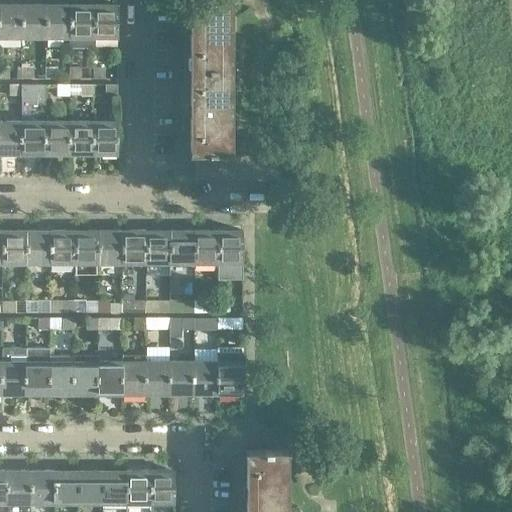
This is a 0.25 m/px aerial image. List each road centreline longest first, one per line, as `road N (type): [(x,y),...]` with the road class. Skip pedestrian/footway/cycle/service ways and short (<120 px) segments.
road 1 (residential): [(0,198),(129,193),(137,184),(135,0)]
road 2 (residential): [(193,511),(194,439),(0,439)]
